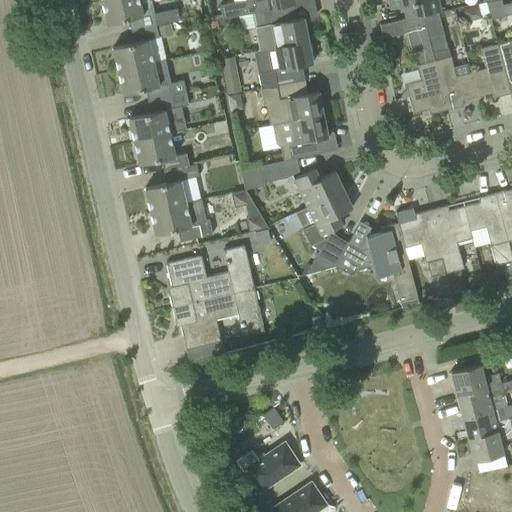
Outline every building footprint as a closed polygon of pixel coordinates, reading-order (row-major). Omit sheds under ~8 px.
[(149,1),(139,4),(137,0),(104,0),(100,1),(106,24),(128,19),(131,31),(155,25),(149,1)] [(237,0),(219,4),(222,19),(252,13),(293,4),(292,0),(237,0)] [(387,0),(389,9),(402,7),(405,19),(422,16),(438,12),(441,12),(438,0),(387,0)] [(504,16),(501,5),(500,0),(495,0),(485,2),(490,19),(504,16)] [(296,19),(293,4),(252,13),(255,27),(254,27),(259,50),(307,40),(302,17),(296,19)] [(444,33),(438,12),(422,16),(423,23),(427,38),(444,33)] [(445,110),(431,53),(427,38),(423,23),(422,16),(405,19),(401,19),(404,35),(406,35),(413,58),(415,58),(417,65),(416,65),(419,78),(402,83),(403,89),(405,89),(412,113),(427,109),(428,114),(445,110)] [(147,40),(158,37),(155,25),(131,31),(133,43),(111,48),(117,71),(152,63),(147,40)] [(312,63),(307,40),(259,50),(257,50),(261,73),(257,74),(260,90),(262,90),(268,89),(267,87),(304,79),(301,65),(312,63)] [(511,40),(496,44),(509,93),(511,92),(511,40)] [(509,93),(496,44),(479,48),(484,68),(470,72),(476,97),(491,93),(492,98),(509,93)] [(476,97),(470,72),(469,72),(467,65),(453,68),(447,49),(431,53),(445,110),(462,105),(461,100),(476,97)] [(239,88),(232,59),(219,62),(225,91),(239,88)] [(182,79),(170,82),(167,71),(155,73),(152,63),(117,71),(122,94),(144,89),(147,101),(171,95),(185,92),(182,79)] [(306,94),(304,79),(267,87),(268,89),(262,90),(269,125),(271,125),(322,114),(317,91),(306,94)] [(168,133),(163,110),(188,104),(185,92),(171,95),(147,101),(149,113),(127,118),(133,141),(168,133)] [(327,137),(322,114),(271,125),(274,143),(279,146),(282,161),(295,158),(298,158),(318,154),(315,139),(327,137)] [(174,156),(168,133),(133,141),(138,165),(160,160),(163,171),(187,166),(185,153),(174,156)] [(298,171),(295,158),(282,161),(258,166),(261,183),(287,177),(298,171)] [(195,164),(187,166),(163,171),(166,183),(143,188),(149,211),(184,203),(184,202),(179,180),(198,176),(195,164)] [(313,169),(296,178),(293,179),(306,207),(342,190),(333,171),(318,178),(313,169)] [(511,191),(511,188),(494,193),(506,241),(511,239),(511,191)] [(267,227),(244,190),(230,193),(234,207),(244,205),(247,217),(245,217),(248,232),(267,227)] [(351,208),(342,190),(306,207),(314,224),(303,230),(310,245),(319,250),(310,265),(319,270),(334,266),(347,243),(347,242),(335,235),(332,229),(341,225),(336,215),(351,208)] [(506,241),(494,193),(477,197),(478,202),(463,206),(469,231),(484,227),(489,245),(495,264),(502,262),(505,274),(511,272),(511,264),(509,253),(506,241)] [(203,220),(203,219),(198,199),(184,202),(184,203),(149,211),(154,235),(176,230),(179,242),(211,234),(208,222),(207,223),(203,220)] [(462,268),(456,242),(471,238),(469,231),(463,206),(447,210),(446,205),(429,209),(441,258),(445,272),(450,295),(465,291),(459,269),(462,268)] [(441,258),(429,209),(413,214),(411,208),(394,212),(397,223),(403,248),(419,243),(424,262),(427,261),(437,298),(450,295),(445,272),(441,258)] [(416,298),(403,248),(397,223),(379,227),(380,232),(365,236),(368,248),(359,250),(347,243),(334,266),(346,273),(347,272),(372,266),(375,277),(391,273),(399,302),(416,298)] [(266,228),(254,231),(257,244),(269,242),(266,228)] [(200,255),(185,259),(165,263),(172,293),(168,294),(171,307),(253,288),(243,245),(222,250),(227,272),(205,277),(200,255)] [(263,331),(258,311),(253,288),(171,307),(174,320),(178,319),(185,349),(220,341),(215,319),(237,314),(242,336),(263,331)] [(313,329),(323,326),(319,315),(310,319),(313,329)] [(449,372),(455,394),(500,383),(497,373),(482,377),(479,364),(449,372)] [(505,405),(502,393),(511,390),(511,379),(500,383),(455,394),(461,417),(503,406),(505,405)] [(503,406),(461,417),(467,439),(511,428),(509,417),(506,418),(503,406)] [(281,421),(272,408),(262,414),(268,423),(271,428),(281,421)] [(511,437),(511,430),(511,428),(467,439),(472,462),(502,454),(499,441),(511,437)] [(299,465),(284,441),(258,459),(251,449),(236,459),(234,460),(242,472),(245,470),(260,491),(282,476),(299,465)] [(232,464),(225,451),(216,456),(223,469),(232,464)] [(314,511),(326,504),(310,481),(270,508),(273,511),(314,511)] [(260,511),(254,503),(245,508),(247,511),(260,511)]
